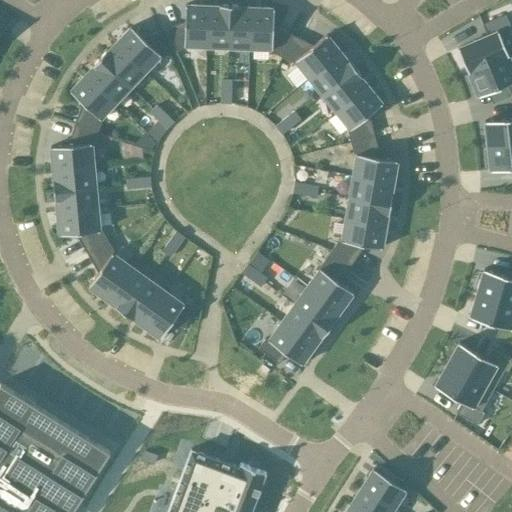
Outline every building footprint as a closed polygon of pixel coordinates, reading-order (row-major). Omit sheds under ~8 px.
[(207,46),(208,6),(185,5),(185,21),(167,28),(177,51),(187,47),(187,46),(207,46)] [(228,47),(230,5),(219,5),(219,6),(208,6),(207,46),(228,47)] [(250,48),(251,7),(240,7),(240,6),(230,5),(228,47),(250,48)] [(272,52),(282,57),(293,35),(273,25),(274,8),(251,7),(250,48),(272,49),(272,52)] [(468,73),(468,72),(511,53),(511,39),(508,29),(511,27),(505,14),(482,24),(487,36),(458,48),(468,73)] [(170,54),(160,31),(143,38),(131,27),(115,43),(145,71),(158,57),(159,58),(170,54)] [(295,61),(309,78),(340,52),(326,35),(313,45),(293,35),(282,57),(293,62),(295,61)] [(100,58),(130,87),(145,71),(115,43),(108,51),(107,51),(100,58)] [(322,95),(355,68),(349,60),(348,61),(340,52),(309,78),(322,95)] [(511,53),(468,72),(468,73),(478,96),(487,93),(507,84),(511,96),(511,95),(511,53)] [(85,74),(115,103),(130,87),(100,58),(92,66),(93,66),(85,74)] [(336,112),(368,86),(361,77),(362,77),(355,68),(322,95),(336,112)] [(100,119),(115,103),(85,74),(70,91),(82,102),(75,124),(98,132),(102,120),(100,119)] [(221,91),(231,92),(231,79),(221,79),(221,91)] [(507,84),(487,93),(492,104),(511,96),(507,84)] [(348,131),(351,142),(374,136),(369,114),(382,104),(368,86),(336,112),(350,129),(348,131)] [(221,91),(221,103),(231,104),(231,92),(221,91)] [(158,121),(165,114),(156,105),(149,113),(158,121)] [(294,111),(285,119),(291,126),(300,119),(294,111)] [(167,129),(174,122),(165,114),(158,121),(167,129)] [(511,117),(485,121),(487,146),(511,142),(511,117)] [(285,119),(275,126),(282,134),(291,126),(285,119)] [(94,143),(98,132),(75,124),(67,145),(51,147),(53,169),(93,165),(91,143),(94,143)] [(352,176),(393,183),(397,161),(380,158),(374,136),(351,142),(353,153),(356,154),(352,176)] [(511,142),(487,146),(488,149),(484,150),(486,166),(490,166),(490,171),(511,168),(511,142)] [(96,187),(93,165),(53,169),(54,180),(53,180),(54,191),(96,187)] [(349,197),(390,204),(392,194),(391,194),(393,183),(352,176),(349,197)] [(139,188),(151,187),(150,177),(138,178),(139,188)] [(127,189),(139,188),(138,178),(126,179),(127,189)] [(306,185),(295,183),(293,192),(305,195),(306,185)] [(316,197),(318,187),(306,185),(305,195),(316,197)] [(98,208),(96,187),(54,191),(55,201),(56,201),(57,212),(98,208)] [(345,218),(385,225),(387,214),(388,215),(390,204),(349,197),(345,218)] [(100,231),(98,208),(57,212),(59,235),(75,233),(87,253),(108,241),(102,230),(100,231)] [(330,252),(351,265),(365,245),(381,248),(385,225),(345,218),(341,240),(339,240),(330,252)] [(177,247),(184,237),(176,231),(169,241),(177,247)] [(114,251),(108,241),(87,253),(98,273),(88,286),(107,299),(130,266),(112,253),(114,251)] [(170,257),(177,247),(169,241),(162,251),(170,257)] [(306,287),(340,310),(353,292),(339,282),(351,265),(330,252),(319,268),(320,268),(306,287)] [(257,271),(247,264),(241,272),(251,279),(257,271)] [(123,313),(148,279),(130,266),(107,299),(116,306),(115,307),(123,313)] [(479,272),(474,288),(478,289),(477,293),(511,303),(511,277),(484,269),(482,273),(479,272)] [(267,278),(257,271),(251,279),(261,287),(267,278)] [(142,324),(166,291),(148,279),(123,313),(132,319),(133,318),(142,324)] [(294,304),(328,329),(334,320),(333,319),(340,310),(306,287),(294,304)] [(185,302),(184,304),(166,291),(142,324),(160,338),(171,323),(181,330),(196,309),(185,302)] [(511,303),(477,293),(469,317),(499,326),(496,338),(511,342),(511,327),(511,328),(511,325),(511,303)] [(281,322),(314,345),(321,336),(322,337),(328,329),(294,304),(281,322)] [(286,353),(301,364),(314,345),(281,322),(268,340),(266,338),(258,348),(279,363),(286,353)] [(459,342),(447,364),(493,390),(504,369),(507,371),(511,362),(511,357),(492,347),(486,357),(459,342)] [(447,364),(434,386),(461,401),(455,412),(477,424),(484,412),(481,410),(493,390),(447,364)] [(0,511),(71,511),(110,451),(35,404),(36,404),(22,395),(21,396),(0,383),(0,382),(0,511)] [(480,439),(497,449),(509,429),(493,419),(480,439)] [(191,449),(167,511),(251,511),(266,472),(240,463),(239,467),(191,449)] [(362,486),(394,507),(406,489),(373,468),(362,486)] [(350,504),(362,511),(390,511),(394,507),(362,486),(350,504)]
